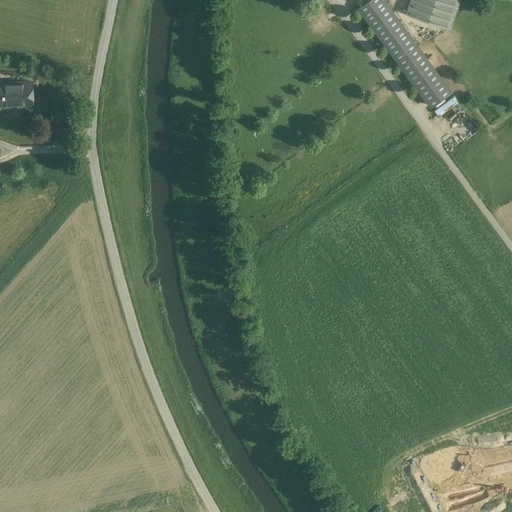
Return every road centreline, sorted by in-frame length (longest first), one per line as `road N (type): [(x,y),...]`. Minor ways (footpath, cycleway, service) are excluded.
road 1 (unclassified): [(214,511),(137,344),(94,168),(93,99),(114,0)]
road 2 (unclassified): [(333,0),(511,249)]
